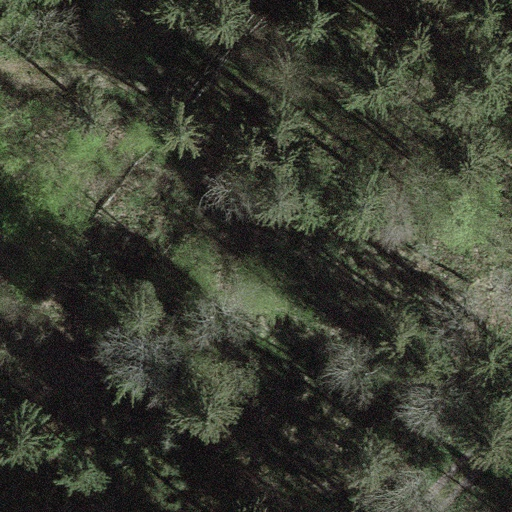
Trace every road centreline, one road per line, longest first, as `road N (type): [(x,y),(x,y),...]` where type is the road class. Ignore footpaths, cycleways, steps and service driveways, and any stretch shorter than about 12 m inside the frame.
road 1 (track): [(0,71),(245,72),(511,90)]
road 2 (track): [(427,511),(511,422)]
